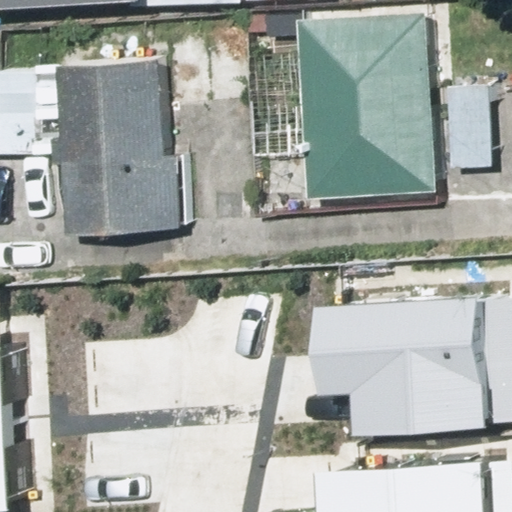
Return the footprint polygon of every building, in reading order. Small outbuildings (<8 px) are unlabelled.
[(154,0),(0,0),(0,11),(155,2),(154,0)] [(435,11),(307,20),(320,202),(448,193),(435,11)] [(167,61),(65,70),(80,237),(182,228),(167,61)] [(387,376),(389,417),(511,410),(511,295),(350,303),(354,378),(387,376)] [(0,334),(0,494),(53,490),(42,331),(0,334)] [(511,511),(511,441),(352,453),(356,511),(511,511)]
